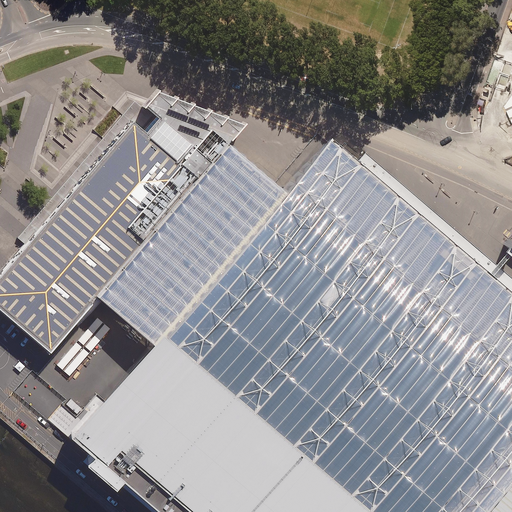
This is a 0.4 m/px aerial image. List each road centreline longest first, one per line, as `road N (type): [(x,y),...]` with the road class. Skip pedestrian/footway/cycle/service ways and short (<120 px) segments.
road 1 (tertiary): [(438,146),(138,37),(77,28),(31,38)]
road 2 (tertiary): [(499,0),(438,146)]
